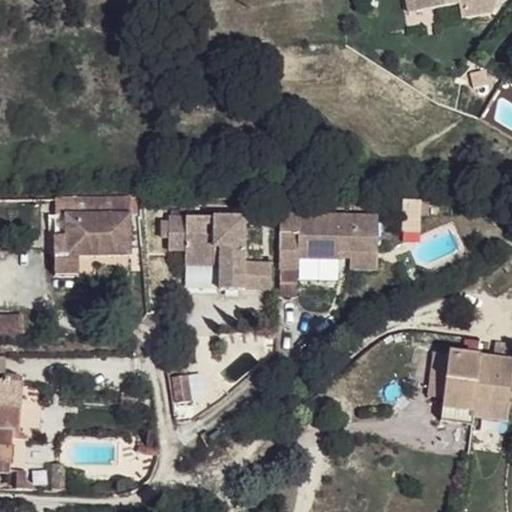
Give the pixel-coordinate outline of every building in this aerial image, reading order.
[(406,0),(409,15),(416,13),(414,0),(406,0)] [(414,0),(416,13),(458,6),(461,21),(490,15),(495,10),(492,0),(414,0)] [(485,71),(470,74),(473,89),(488,86),(485,71)] [(136,199),(56,200),(56,217),(65,217),(66,258),(55,258),(56,277),(78,276),(78,259),(132,258),(131,216),(137,215),(136,199)] [(429,202),(404,202),(403,233),(420,233),(419,216),(428,216),(429,202)] [(377,272),(378,217),(279,214),(278,270),(298,270),(298,260),(340,261),(340,260),(340,252),(350,252),(350,260),(349,272),(377,272)] [(172,218),(169,218),(169,223),(169,238),(169,250),(186,251),(185,265),(220,266),(220,291),(243,291),(243,289),(271,290),(272,264),(244,263),(245,219),(184,218),(172,218)] [(297,272),(280,272),(280,299),(297,299),(297,272)] [(0,340),(23,340),(22,317),(0,318),(0,340)] [(267,330),(269,340),(277,339),(277,329),(267,330)] [(494,361),(448,355),(443,400),(441,421),(470,425),(472,419),(506,423),(511,376),(511,347),(496,345),(494,361)] [(443,400),(448,355),(434,354),(428,399),(443,400)] [(177,405),(191,403),(187,376),(173,379),(177,405)] [(0,471),(10,472),(12,439),(12,432),(20,432),(23,383),(19,382),(3,381),(0,381),(0,471)] [(142,397),(122,396),(121,406),(129,407),(128,411),(135,411),(135,410),(141,410),(142,397)] [(20,432),(12,432),(12,439),(28,441),(28,439),(20,433),(20,432)] [(140,444),(137,453),(146,456),(146,447),(140,444)] [(146,447),(146,456),(157,456),(157,447),(146,447)] [(53,466),(52,492),(68,492),(68,484),(65,484),(65,472),(61,467),(53,466)] [(26,473),(17,473),(17,490),(34,491),(34,487),(25,483),(26,473)]
